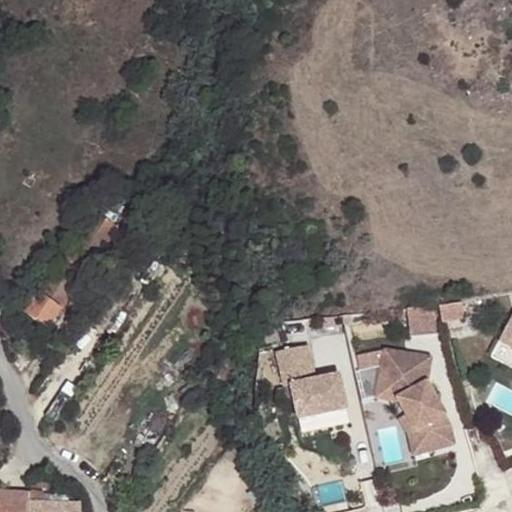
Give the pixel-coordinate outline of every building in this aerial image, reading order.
[(92,211),(38,294),(61,309),(115,226),(92,211)] [(48,330),(61,309),(38,294),(11,336),(24,344),(29,336),(38,323),(48,330)] [(405,307),(407,334),(439,332),(439,321),(460,320),(460,305),(405,307)] [(511,316),(503,334),(511,338),(511,316)] [(39,342),(48,330),(38,323),(29,336),(39,342)] [(511,338),(503,334),(498,342),(511,348),(511,338)] [(298,420),(347,410),(339,375),(316,380),(308,346),(277,353),(284,386),(291,385),(298,420)] [(384,351),(382,365),(394,367),(391,389),(406,417),(415,433),(420,453),(456,444),(451,426),(427,382),(422,382),(418,372),(420,355),(384,349),(384,351)] [(382,365),(384,351),(358,357),(360,370),(382,365)] [(420,355),(418,372),(422,382),(427,382),(431,357),(420,355)] [(394,367),(382,365),(377,397),(397,400),(391,389),(394,367)] [(415,433),(406,417),(400,421),(408,437),(413,455),(420,453),(415,433)] [(0,511),(81,511),(81,506),(66,505),(67,495),(53,494),(53,496),(0,492),(0,511)]
